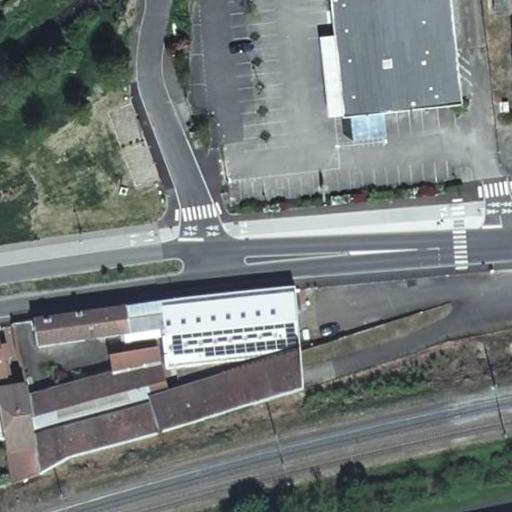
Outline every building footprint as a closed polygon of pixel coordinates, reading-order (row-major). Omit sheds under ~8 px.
[(333,0),(346,112),(463,99),(451,0),(333,0)] [(511,0),(496,0),(498,23),(511,22),(511,0)] [(473,179),(456,181),(456,190),(474,188),(473,179)] [(69,456),(305,387),(293,286),(171,300),(34,320),(36,344),(128,332),(128,329),(160,326),(165,368),(175,368),(182,389),(152,397),(150,384),(168,382),(158,364),(156,348),(109,353),(111,371),(32,391),(31,383),(24,384),(24,386),(25,389),(36,446),(41,472),(69,456)] [(0,394),(25,389),(24,386),(0,390),(0,394)] [(9,451),(36,446),(25,389),(0,394),(0,399),(0,400),(0,399),(0,416),(3,416),(9,451)] [(14,480),(41,472),(36,446),(9,451),(10,453),(14,480)]
